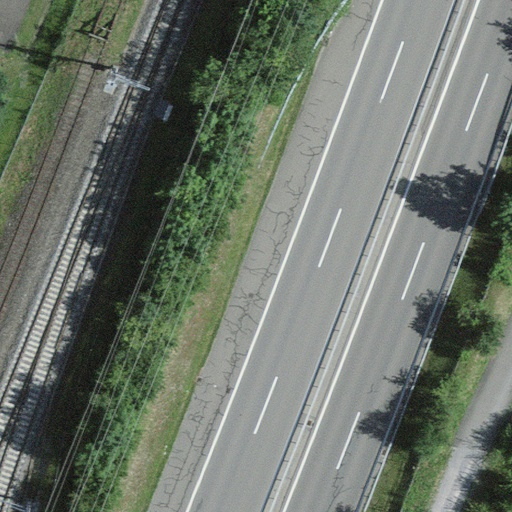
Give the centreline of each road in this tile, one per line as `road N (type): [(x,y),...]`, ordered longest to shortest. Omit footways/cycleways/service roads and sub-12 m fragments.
road 1 (motorway): [(417,0),(223,511)]
road 2 (motorway): [(318,511),(511,5)]
road 3 (track): [(446,511),(511,363)]
